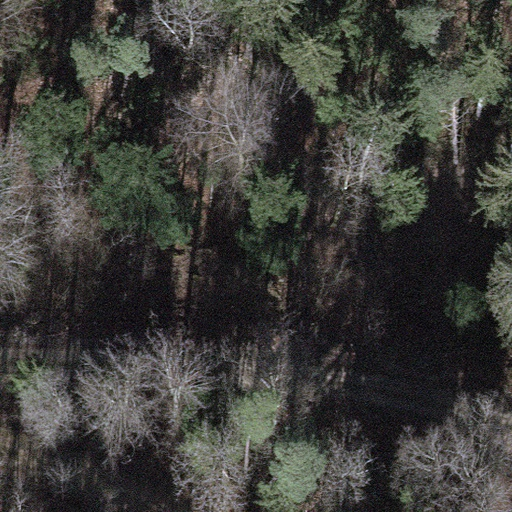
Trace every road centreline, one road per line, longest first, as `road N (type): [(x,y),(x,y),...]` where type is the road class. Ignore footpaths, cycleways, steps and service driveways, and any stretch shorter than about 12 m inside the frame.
road 1 (track): [(511,442),(474,419),(294,362),(0,359)]
road 2 (track): [(146,511),(60,464),(0,446)]
